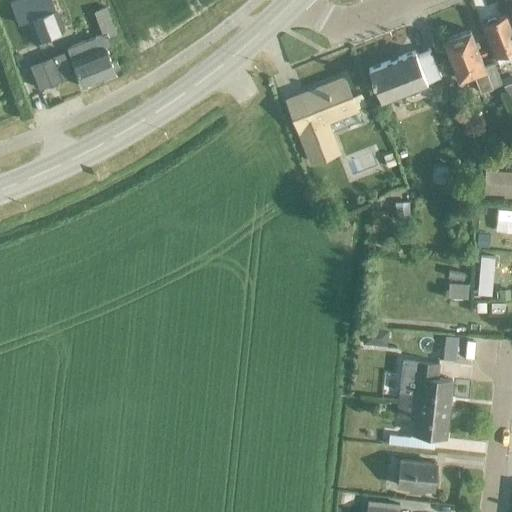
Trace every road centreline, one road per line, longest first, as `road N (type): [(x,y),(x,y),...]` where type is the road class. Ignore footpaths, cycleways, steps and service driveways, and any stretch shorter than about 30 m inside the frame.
road 1 (secondary): [(0,190),(105,144),(174,101),(287,5)]
road 2 (residential): [(490,511),(506,357)]
road 3 (residential): [(287,5),(331,24),(403,0)]
